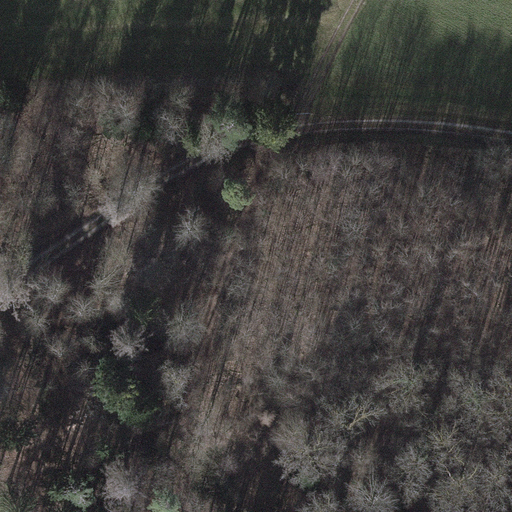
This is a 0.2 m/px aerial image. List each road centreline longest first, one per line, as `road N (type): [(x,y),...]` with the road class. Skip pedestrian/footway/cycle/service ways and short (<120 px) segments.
road 1 (track): [(0,291),(168,177),(249,139),(343,125),(428,125),(511,137)]
road 2 (track): [(359,0),(284,132)]
